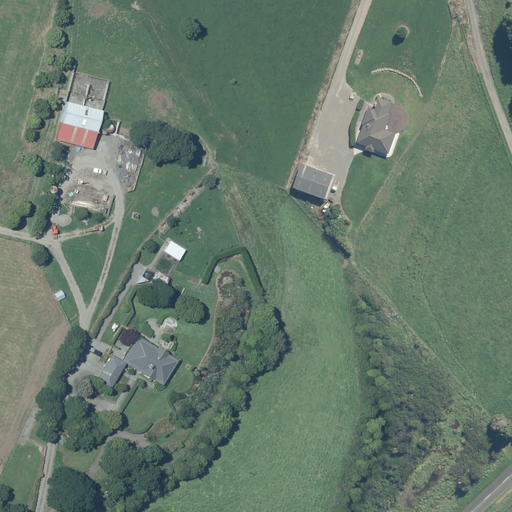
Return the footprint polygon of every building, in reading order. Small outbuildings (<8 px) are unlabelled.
[(375,105),(362,101),(356,121),(363,123),(356,143),(366,146),(365,149),(374,152),(375,150),(388,154),(396,132),(386,129),(391,114),(389,113),(393,102),(377,97),(375,105)] [(97,111),(61,101),(51,138),(87,148),(97,111)] [(333,176),(300,164),(292,188),(325,199),(333,176)] [(155,270),(149,280),(159,287),(165,277),(155,270)] [(59,289),(51,294),(55,301),(63,296),(59,289)] [(134,336),(120,361),(108,353),(91,383),(106,392),(122,364),(159,385),(174,359),(134,336)]
